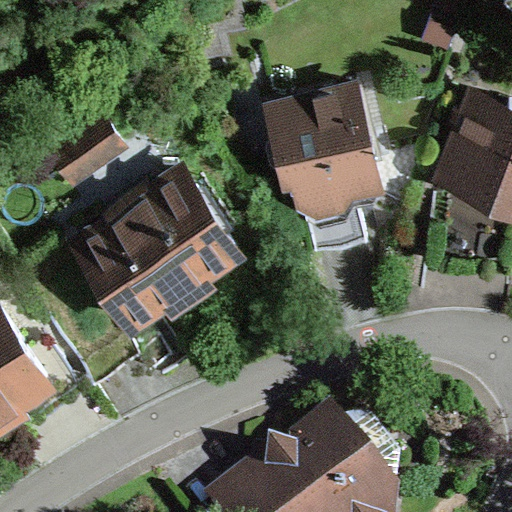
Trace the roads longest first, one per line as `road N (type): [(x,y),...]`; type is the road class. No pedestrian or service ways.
road 1 (residential): [(8,511),(56,475),(328,349),(422,330),(511,341)]
road 2 (track): [(0,99),(140,0)]
